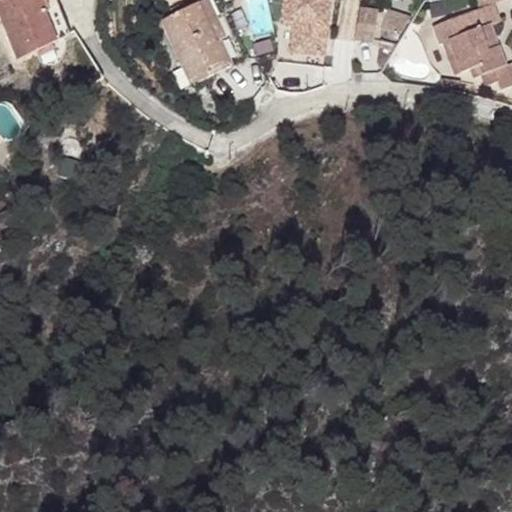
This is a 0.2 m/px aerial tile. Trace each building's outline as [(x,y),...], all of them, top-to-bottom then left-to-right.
[(56,44),(38,0),(5,0),(0,2),(0,17),(16,60),(56,44)] [(54,0),(38,0),(56,44),(69,38),(54,0)] [(207,0),(198,5),(216,43),(220,42),(232,67),(238,64),(207,0)] [(191,86),(232,67),(220,42),(216,43),(198,5),(184,11),(161,21),(191,86)] [(486,27),(490,25),(498,22),(491,5),(435,28),(441,45),(450,42),(456,57),(462,72),(471,68),(477,66),(481,75),(506,65),(498,46),(494,47),(486,27)] [(275,30),(269,6),(259,8),(265,33),(275,30)] [(360,9),(357,39),(373,41),(378,11),(360,9)] [(384,34),(406,38),(410,14),(389,10),(384,34)] [(498,46),(490,25),(486,27),(494,47),(498,46)] [(441,45),(435,28),(432,29),(438,46),(441,45)] [(304,58),(307,41),(281,37),(278,52),(304,58)] [(462,72),(456,57),(451,58),(457,74),(462,72)] [(477,66),(471,68),(474,77),(481,75),(477,66)]
